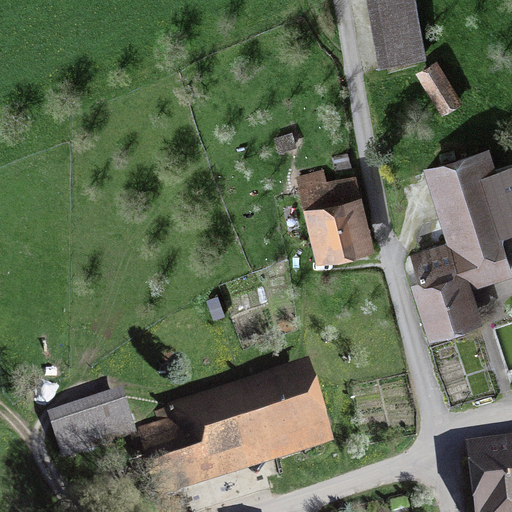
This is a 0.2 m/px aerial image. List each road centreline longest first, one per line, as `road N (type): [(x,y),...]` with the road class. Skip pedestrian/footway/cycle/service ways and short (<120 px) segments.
road 1 (residential): [(343,0),(393,278),(434,407),(438,449)]
road 2 (unclassified): [(438,449),(269,511)]
road 3 (track): [(0,409),(71,490),(131,511)]
